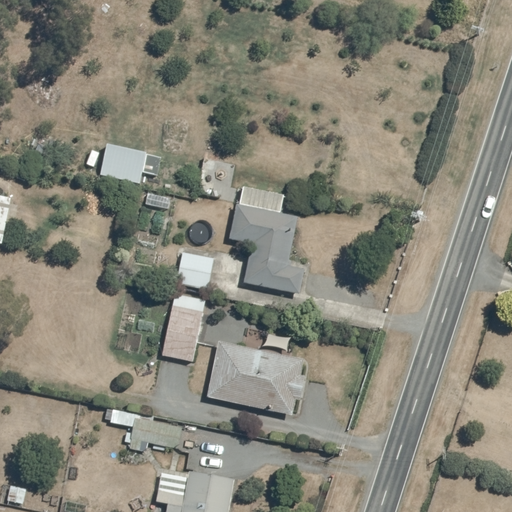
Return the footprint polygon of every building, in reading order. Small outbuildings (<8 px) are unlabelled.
[(68,145),(44,137),(39,152),(62,161),(68,145)] [(160,159),(104,147),(98,176),(137,184),(139,175),(156,178),(160,159)] [(233,164),(204,160),(199,195),(228,199),(233,164)] [(282,197),(239,189),(229,242),(250,245),(242,286),(297,296),(302,271),(286,268),(294,219),(278,216),(282,197)] [(168,197),(147,193),(144,209),(165,213),(168,197)] [(0,241),(8,200),(0,198),(0,241)] [(211,260),(179,255),(174,285),(206,291),(211,260)] [(204,301),(173,294),(159,357),(190,364),(204,301)] [(289,417),(292,402),(297,403),(303,379),(297,378),(301,361),(278,356),(283,335),(261,329),(256,351),(217,343),(205,399),(289,417)] [(134,415),(116,412),(114,425),(131,428),(128,450),(143,452),(144,445),(176,449),(179,427),(133,420),(134,415)] [(226,511),(232,483),(159,469),(153,503),(167,505),(165,511),(226,511)] [(25,491),(10,487),(5,505),(20,509),(25,491)]
